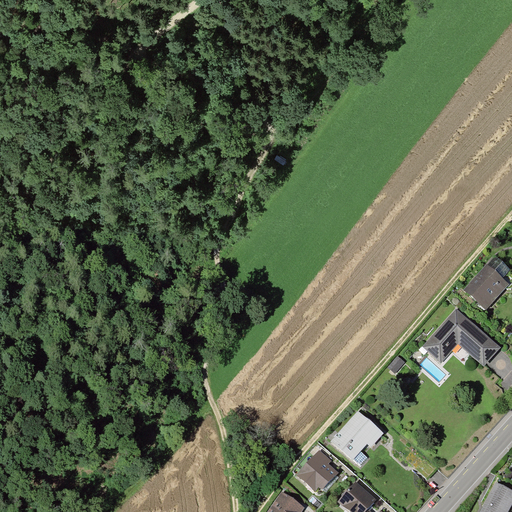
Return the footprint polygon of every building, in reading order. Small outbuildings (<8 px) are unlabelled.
[(511,284),(511,273),(495,260),(465,291),(488,311),(511,284)] [(504,350),(458,311),(424,349),(444,364),(461,345),(488,367),(504,350)] [(388,435),(361,412),(333,443),(362,465),(388,435)] [(332,460),(320,449),(296,475),(315,492),(319,488),(322,490),(339,472),(329,463),(332,460)] [(377,500),(355,481),(338,502),(349,511),(371,511),(368,510),(377,500)] [(511,511),(511,489),(499,484),(483,511),(511,511)] [(267,511),(301,511),(305,507),(281,491),(267,511)]
